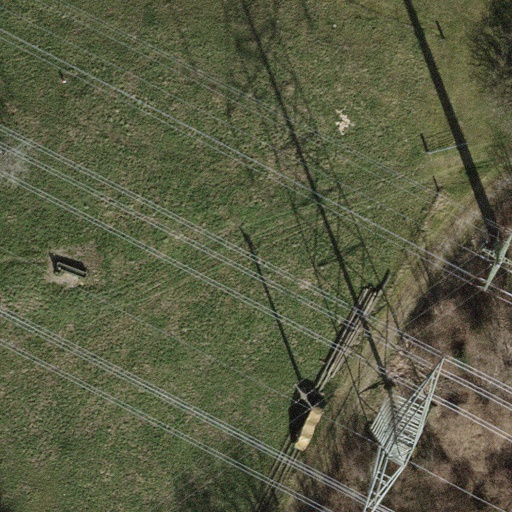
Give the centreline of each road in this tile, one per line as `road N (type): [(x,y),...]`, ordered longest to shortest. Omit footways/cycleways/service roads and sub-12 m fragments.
road 1 (track): [(511,162),(320,170),(139,198),(0,254)]
road 2 (track): [(299,511),(326,447),(445,259),(511,183)]
